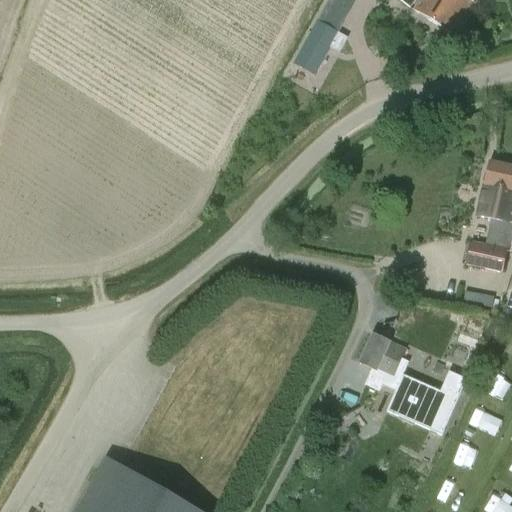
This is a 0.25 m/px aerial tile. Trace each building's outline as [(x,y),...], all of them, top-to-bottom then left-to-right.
[(395,0),(410,9),(416,0),(395,0)] [(473,0),(421,0),(414,11),(450,35),(473,0)] [(316,22),(293,64),(314,76),(329,48),(340,54),(348,40),(316,22)] [(511,168),(489,163),(476,217),(490,220),(485,245),(470,242),(465,267),(503,275),(508,252),(511,252),(511,168)] [(402,376),(395,373),(396,370),(403,373),(407,364),(400,361),(405,351),(372,336),(359,365),(375,371),(367,388),(379,394),(382,387),(395,392),(387,412),(400,418),(406,405),(436,419),(447,395),(402,375),(402,376)] [(197,511),(106,460),(75,511),(197,511)] [(451,473),(444,488),(461,496),(468,481),(451,473)]
